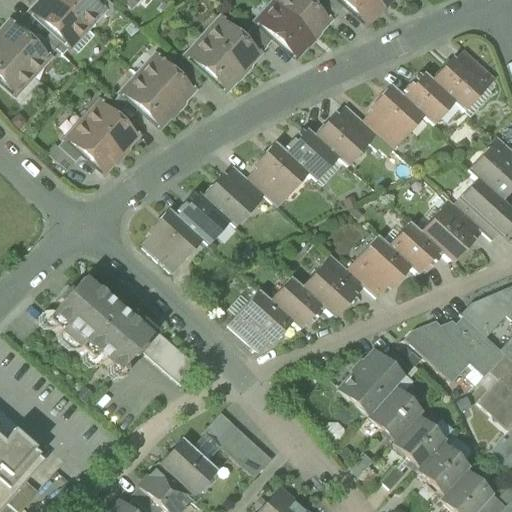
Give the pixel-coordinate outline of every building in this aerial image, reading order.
[(66,47),(82,30),(49,0),(44,0),(31,16),(50,33),(66,47)] [(49,0),(82,30),(98,12),(85,0),(49,0)] [(108,5),(102,0),(85,0),(98,12),(100,14),(108,5)] [(299,0),(280,0),(273,9),(308,40),(324,23),(309,9),(299,0)] [(327,25),(335,16),(317,0),(309,9),(324,23),(327,25)] [(317,0),(335,16),(343,7),(335,0),(317,0)] [(363,24),(378,7),(369,0),(335,0),(343,7),(363,24)] [(292,58),(308,40),(273,9),(257,26),(273,41),(292,58)] [(219,24),(203,42),(238,74),(254,56),(240,43),(219,24)] [(247,34),(248,34),(265,50),(273,41),(257,26),(255,25),(247,34)] [(9,27),(0,36),(0,52),(28,77),(44,59),(29,45),(9,27)] [(66,47),(68,49),(76,57),(92,39),(82,30),(66,47)] [(50,33),(42,42),(54,52),(60,58),(68,49),(66,47),(50,33)] [(265,50),(248,34),(240,43),(254,56),(258,59),(265,50)] [(46,60),(54,52),(42,42),(37,37),(29,45),(44,59),(46,60)] [(223,92),(238,74),(203,42),(187,59),(203,73),(223,92)] [(0,83),(12,94),(28,77),(0,52),(0,83)] [(452,63),(478,87),(487,78),(460,54),(452,63)] [(177,67),(181,71),(194,83),(203,73),(187,59),(185,57),(177,67)] [(153,61),(137,79),(172,110),(188,93),(173,80),(153,61)] [(452,63),(430,87),(446,102),(457,111),(478,87),(452,63)] [(199,87),(194,83),(181,71),(173,80),(188,93),(191,96),(199,87)] [(28,77),(12,94),(23,104),(38,87),(28,77)] [(432,117),(446,102),(430,87),(419,78),(398,101),(415,116),(425,125),(432,117)] [(156,128),(172,110),(137,79),(121,96),(137,111),(156,128)] [(478,87),(457,111),(459,113),(467,121),(489,97),(478,87)] [(394,140),(415,116),(398,101),(389,92),(367,116),(394,140)] [(119,95),(111,104),(121,112),(129,120),(137,111),(121,96),(119,95)] [(113,121),(121,112),(111,104),(103,96),(95,105),(97,106),(113,121)] [(445,128),(459,113),(457,111),(446,102),(432,117),(445,128)] [(97,106),(81,125),(116,157),(133,138),(113,121),(97,106)] [(361,143),(369,134),(359,125),(342,110),(334,119),(361,143)] [(367,116),(359,125),(369,134),(382,146),(386,149),(394,140),(367,116)] [(334,119),(312,143),(329,158),(339,167),(361,143),(334,119)] [(101,174),(116,157),(81,125),(65,142),(82,156),(101,174)] [(310,179),(329,158),(312,143),(302,134),(281,157),(299,173),(308,181),(310,179)] [(369,134),(361,143),(374,155),(382,146),(369,134)] [(64,140),(56,149),(74,165),(82,156),(65,142),(64,140)] [(491,153),(511,172),(511,156),(499,144),(491,153)] [(67,173),(74,165),(56,149),(49,157),(67,173)] [(278,197),(299,173),(281,157),(273,149),(251,173),(278,197)] [(469,177),(477,185),(496,201),(511,183),(511,172),(491,153),(469,177)] [(320,188),(339,167),(329,158),(310,179),(320,188)] [(249,203),(256,194),(243,182),(230,170),(222,179),(249,203)] [(251,173),(243,182),(256,194),(270,206),(278,197),(251,173)] [(222,179),(200,203),(221,222),(227,227),(249,203),(222,179)] [(511,219),(511,216),(496,201),(477,185),(462,201),(499,234),(511,219)] [(200,245),(221,222),(200,203),(194,198),(173,221),(194,240),(200,245)] [(462,201),(454,210),(477,231),(490,243),(499,234),(462,201)] [(469,240),(477,231),(454,210),(450,207),(442,216),(469,240)] [(173,264),(194,240),(173,221),(167,216),(146,240),(147,242),(173,264)] [(442,216),(420,240),(437,255),(447,264),(469,240),(442,216)] [(415,278),(437,255),(420,240),(410,230),(389,254),(404,268),(415,278)] [(150,264),(163,275),(173,264),(147,242),(137,253),(150,264)] [(383,292),(404,268),(389,254),(378,244),(357,268),(383,292)] [(351,295),(359,286),(348,277),(332,262),(324,271),(351,295)] [(357,268),(348,277),(359,286),(375,301),(383,292),(357,268)] [(324,271),(302,295),(319,310),(329,319),(351,295),(324,271)] [(92,358),(113,377),(135,351),(150,334),(129,316),(124,321),(79,282),(42,324),(87,364),(92,358)] [(298,333),(319,310),(302,295),(291,286),(270,309),(286,323),(298,333)] [(511,325),(511,337),(498,354),(502,357),(511,365),(511,291),(503,300),(498,296),(469,309),(467,310),(483,324),(491,331),(503,317),(511,325)] [(225,312),(238,323),(250,309),(238,298),(225,312)] [(265,347),(286,323),(270,309),(259,299),(250,309),(238,323),(265,347)] [(459,319),(460,320),(475,333),(483,324),(467,310),(459,319)] [(483,340),(475,333),(460,320),(453,328),(475,349),(483,340)] [(227,335),(254,359),(265,347),(238,323),(227,335)] [(475,333),(483,340),(491,331),(483,324),(475,333)] [(482,380),(486,374),(502,357),(498,354),(483,340),(475,349),(453,328),(451,326),(442,330),(440,332),(432,325),(409,334),(402,342),(424,363),(449,385),(457,377),(467,366),(482,380)] [(135,351),(179,389),(194,370),(151,333),(150,334),(135,351)] [(383,339),(390,345),(392,342),(386,336),(383,339)] [(365,420),(390,391),(400,381),(370,354),(335,392),(365,420)] [(511,365),(502,357),(486,374),(496,383),(486,393),(475,406),(489,418),(494,413),(510,428),(488,453),(505,468),(511,459),(511,365)] [(477,385),(482,380),(467,366),(457,377),(472,390),(477,385)] [(482,380),(477,385),(486,393),(496,383),(486,374),(482,380)] [(403,378),(400,381),(390,391),(398,398),(410,384),(403,378)] [(365,420),(392,444),(415,419),(417,416),(398,398),(390,391),(365,420)] [(202,436),(212,445),(228,427),(217,417),(201,435),(202,436)] [(389,447),(416,471),(439,446),(441,443),(430,432),(415,419),(392,444),(389,447)] [(430,432),(441,443),(451,432),(439,421),(430,432)] [(339,445),(339,425),(323,425),(323,445),(339,445)] [(217,450),(220,453),(236,435),(228,427),(212,445),(217,450)] [(0,477),(4,481),(29,452),(8,434),(0,442),(0,477)] [(220,453),(229,461),(245,443),(236,435),(220,453)] [(212,445),(202,436),(189,451),(204,465),(217,450),(212,445)] [(210,470),(204,465),(189,451),(179,443),(155,470),(157,472),(185,497),(210,470)] [(229,461),(238,469),(254,451),(245,443),(229,461)] [(413,474),(440,498),(461,475),(466,470),(439,446),(416,471),(413,474)] [(268,463),(254,451),(238,469),(252,481),(268,463)] [(4,481),(0,477),(0,510),(41,463),(29,452),(4,481)] [(345,471),(355,481),(370,465),(360,455),(345,471)] [(379,485),(388,493),(402,477),(394,469),(379,485)] [(159,511),(172,511),(173,511),(179,511),(188,500),(185,497),(157,472),(155,470),(142,484),(142,488),(143,489),(139,493),(159,511)] [(474,487),(461,475),(440,498),(436,503),(446,511),(476,511),(490,497),(476,484),(474,487)] [(7,506),(14,511),(20,511),(37,494),(24,483),(18,491),(19,492),(7,506)] [(258,511),(299,511),(277,492),(258,511)] [(130,502),(141,511),(159,511),(139,493),(130,502)] [(476,511),(500,511),(503,509),(490,497),(476,511)] [(511,511),(511,499),(503,509),(500,511),(511,511)] [(141,511),(130,502),(122,511),(123,511),(141,511)]
